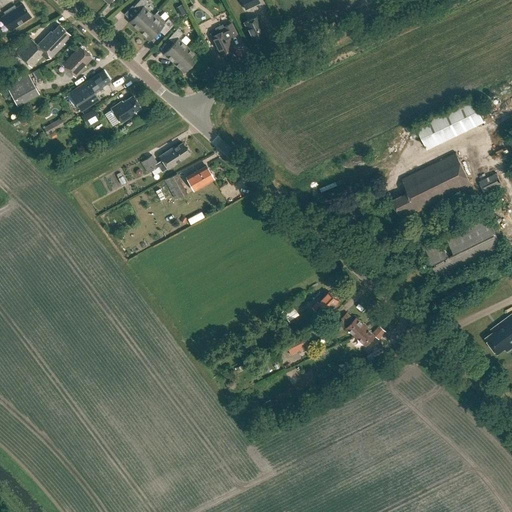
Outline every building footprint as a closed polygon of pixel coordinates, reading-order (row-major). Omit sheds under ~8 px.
[(129,22),(139,31),(153,16),(144,7),(148,1),(147,0),(139,0),(134,7),(139,11),(129,22)] [(240,0),(245,9),(259,2),(258,0),(240,0)] [(1,17),(10,31),(27,19),(25,16),(29,14),(22,4),(15,8),(15,7),(11,9),(8,9),(4,12),(5,14),(1,17)] [(139,31),(149,40),(159,30),(164,34),(173,24),(168,19),(163,25),(153,16),(139,31)] [(244,22),(252,40),(266,34),(257,16),(244,22)] [(211,37),(220,56),(234,49),(229,38),(237,34),(231,23),(223,27),(225,30),(211,37)] [(31,39),(17,54),(31,68),(43,56),(46,59),(50,58),(64,43),(63,42),(70,35),(59,25),(52,32),(51,31),(37,45),(31,39)] [(209,34),(206,27),(200,29),(204,37),(209,34)] [(164,54),(174,63),(188,47),(178,38),(183,33),(178,28),(168,39),(173,43),(164,54)] [(81,45),(62,64),(75,77),(85,66),(84,65),(93,57),(81,45)] [(174,63),(184,72),(193,62),(198,66),(208,56),(203,51),(198,56),(188,47),(174,63)] [(99,99),(95,93),(106,86),(105,85),(112,80),(105,69),(69,93),(81,112),(99,99)] [(5,86),(16,106),(39,94),(27,74),(5,86)] [(135,112),(141,107),(133,95),(123,102),(122,101),(110,108),(120,123),(136,113),(135,112)] [(416,125),(427,149),(484,121),(473,98),(416,125)] [(95,110),(84,116),(88,123),(99,117),(95,110)] [(70,111),(59,118),(59,119),(43,127),(46,133),(62,124),(63,125),(75,119),(70,111)] [(28,123),(24,117),(19,120),(22,126),(28,123)] [(141,162),(148,173),(158,166),(162,172),(189,154),(188,152),(189,151),(188,148),(186,149),(182,143),(174,148),(174,146),(159,156),(162,160),(157,163),(152,155),(141,162)] [(394,206),(396,206),(399,214),(407,210),(408,213),(417,209),(418,211),(472,185),(456,153),(402,179),(408,192),(392,200),(393,201),(393,203),(394,206)] [(186,177),(194,190),(214,179),(206,166),(186,177)] [(479,181),(485,194),(502,185),(496,172),(479,181)] [(164,180),(175,199),(187,192),(180,180),(181,179),(178,173),(164,180)] [(390,185),(392,194),(403,190),(401,182),(390,185)] [(420,244),(439,284),(505,252),(485,212),(420,244)] [(322,306),(328,312),(339,300),(329,292),(319,303),(318,301),(312,307),(317,312),(322,306)] [(299,315),(292,304),(284,310),(287,314),(285,316),(289,322),(299,315)] [(346,327),(356,336),(366,326),(356,317),(354,319),(347,312),(341,318),(349,325),(346,327)] [(491,329),(493,332),(485,338),(497,354),(505,348),(507,351),(511,347),(511,313),(498,324),(491,329)] [(356,336),(366,346),(376,336),(379,338),(386,331),(380,326),(373,333),(366,326),(356,336)] [(306,329),(283,339),(289,354),(312,344),(306,329)]
